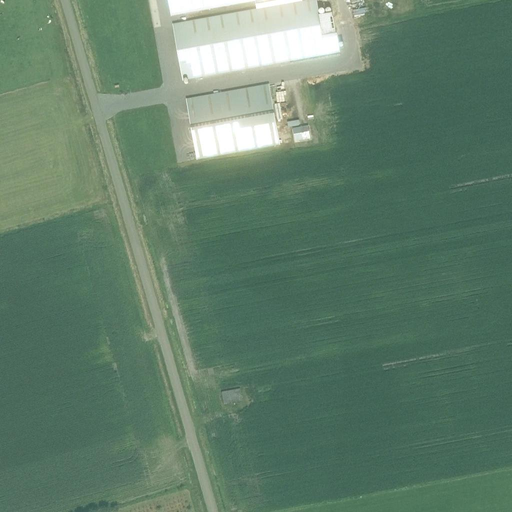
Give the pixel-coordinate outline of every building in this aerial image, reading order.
[(168,0),(172,16),(214,8),(212,0),(168,0)] [(257,0),(212,0),(214,8),(254,1),(258,1),(257,0)] [(302,4),(301,0),(260,0),(258,1),(254,1),(256,12),(302,4)] [(256,12),(174,27),(183,80),(325,55),(339,53),(332,16),(319,18),(316,2),(302,4),(256,12)] [(187,102),(197,159),(279,145),(269,87),(187,102)] [(298,102),(306,106),(309,101),(302,97),(298,102)] [(302,111),(298,114),(307,123),(310,119),(302,111)] [(303,141),(301,128),(293,129),(295,142),(303,141)]
